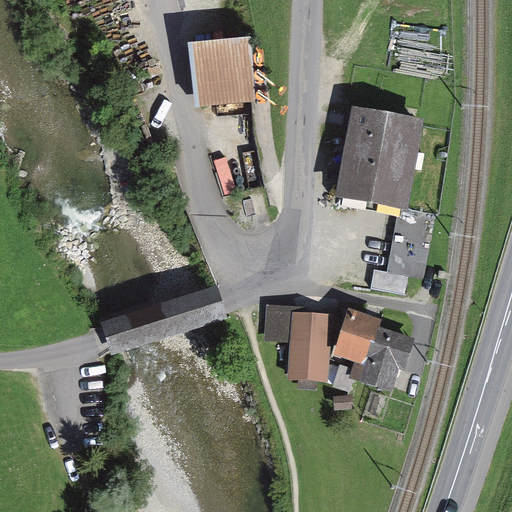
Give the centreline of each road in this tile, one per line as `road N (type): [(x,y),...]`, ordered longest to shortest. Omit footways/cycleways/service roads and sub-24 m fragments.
road 1 (unclassified): [(0,360),(105,343),(242,297),(255,259),(295,226),(306,0)]
road 2 (primary): [(511,313),(444,511)]
